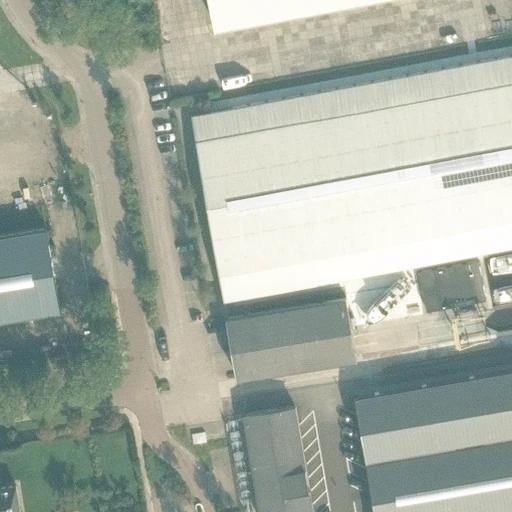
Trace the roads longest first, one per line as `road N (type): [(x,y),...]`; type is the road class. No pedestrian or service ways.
road 1 (unclassified): [(143,399),(98,97),(82,65),(34,30),(13,0)]
road 2 (unclassified): [(0,420),(143,399)]
